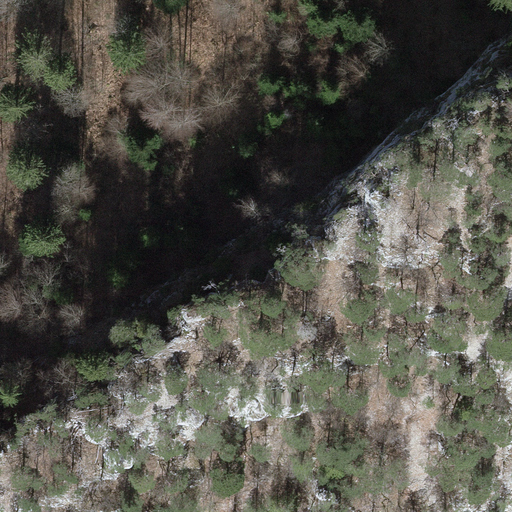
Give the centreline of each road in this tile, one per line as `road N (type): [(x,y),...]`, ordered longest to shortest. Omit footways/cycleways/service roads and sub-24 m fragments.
road 1 (trunk): [(239,511),(90,249),(0,65)]
road 2 (track): [(18,236),(86,0)]
